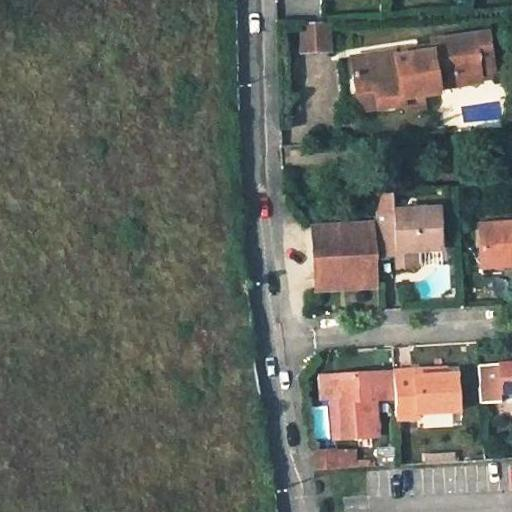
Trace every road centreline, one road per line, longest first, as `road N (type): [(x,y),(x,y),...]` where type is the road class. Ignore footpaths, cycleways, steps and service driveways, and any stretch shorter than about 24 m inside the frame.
road 1 (unclassified): [(250,0),(254,196),(269,334)]
road 2 (residential): [(269,334),(511,320)]
road 3 (unclassified): [(269,334),(293,511)]
road 4 (unknown): [(381,511),(506,492)]
